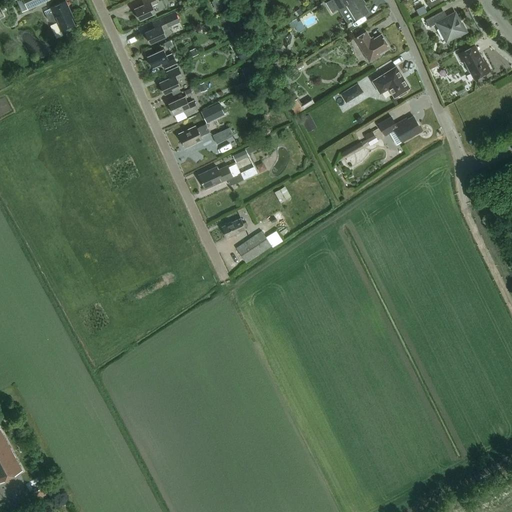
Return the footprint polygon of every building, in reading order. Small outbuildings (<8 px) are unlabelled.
[(23,0),(27,9),(46,0),(23,0)] [(152,5),(158,2),(156,0),(142,0),(144,4),(134,8),(139,19),(156,12),(152,5)] [(350,10),(355,19),(368,11),(364,4),(365,3),(363,0),(333,0),(338,8),(346,4),(350,10)] [(74,24),(71,17),(73,16),(65,1),(50,8),(52,12),(47,15),(49,19),(51,21),(54,21),(56,20),(61,31),(74,24)] [(176,11),(164,16),(152,22),(155,27),(145,32),(150,43),(166,36),(163,29),(169,26),(180,21),(176,11)] [(460,23),(455,13),(444,19),(440,12),(426,19),(430,27),(437,23),(446,40),(457,35),(457,36),(466,31),(461,22),(460,23)] [(300,16),(292,20),(299,31),(306,27),(300,16)] [(234,36),(245,31),(241,23),(230,28),(234,36)] [(389,47),(381,34),(371,40),(366,31),(355,38),(369,61),(380,55),(379,53),(389,47)] [(253,42),(239,48),(241,52),(243,51),(247,59),(258,54),(253,42)] [(491,70),(486,60),(484,61),(475,45),(457,54),(461,62),(464,61),(467,66),(466,69),(468,71),(470,72),(474,79),(491,70)] [(165,69),(176,64),(177,63),(172,53),(167,56),(164,49),(147,56),(152,67),(162,63),(165,69)] [(282,68),(278,61),(271,64),(275,72),(282,68)] [(430,69),(439,65),(437,61),(428,65),(430,69)] [(406,90),(409,87),(396,66),(373,81),(380,93),(389,88),(394,97),(398,94),(399,96),(407,92),(406,90)] [(164,93),(172,90),(173,94),(181,91),(179,87),(180,86),(177,79),(183,76),(178,67),(166,72),(169,78),(159,82),(164,93)] [(346,102),(363,91),(357,83),(341,93),(346,102)] [(185,96),(176,100),(169,103),(174,114),(184,110),(186,116),(198,110),(194,100),(188,103),(185,96)] [(300,111),(314,102),(311,98),(302,103),(298,98),(293,100),(300,111)] [(220,103),(202,111),(207,122),(225,114),(220,103)] [(316,119),(323,115),(319,108),(311,112),(316,119)] [(312,128),(318,126),(312,112),(306,115),(312,128)] [(402,142),(422,130),(413,116),(399,124),(398,123),(396,124),(391,116),(378,124),(385,135),(389,132),(396,145),(402,142)] [(201,136),(209,132),(206,124),(197,128),(196,126),(179,134),(185,147),(202,139),(201,136)] [(233,135),(230,127),(213,135),(217,142),(233,135)] [(365,135),(367,139),(361,143),(363,145),(368,141),(371,145),(378,141),(373,131),(365,135)] [(343,157),(363,145),(361,142),(341,153),(343,157)] [(236,162),(249,156),(246,149),(233,155),(236,162)] [(230,185),(244,179),(241,172),(233,176),(228,165),(218,170),(217,166),(198,175),(205,189),(227,179),(230,185)] [(286,195),(282,197),(283,199),(291,194),(286,185),(276,191),(278,193),(283,190),(286,195)] [(227,238),(246,229),(241,218),(222,227),(227,238)] [(246,262),(272,245),(262,231),(237,248),(246,262)] [(0,482),(23,471),(0,428),(0,482)] [(55,489),(51,482),(34,492),(38,499),(55,489)]
